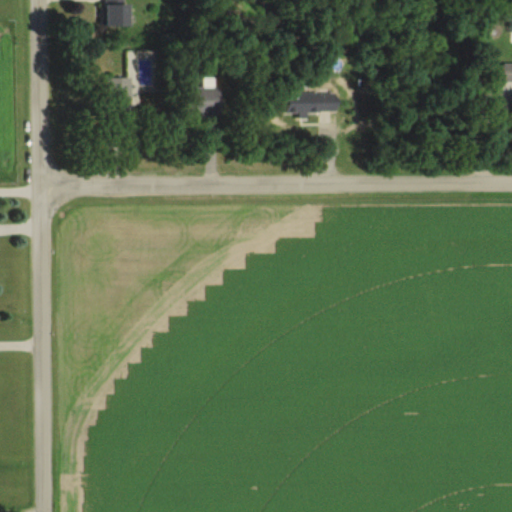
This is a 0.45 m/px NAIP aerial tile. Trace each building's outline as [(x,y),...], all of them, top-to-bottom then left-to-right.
[(102,0),(103,28),(125,28),(125,0),(102,0)] [(511,83),(511,64),(500,64),(500,83),(511,83)] [(130,109),(130,79),(106,79),(106,109),(130,109)] [(218,88),(180,88),(180,116),(218,116),(218,88)] [(284,113),(334,113),(334,93),(284,93),(284,113)]
